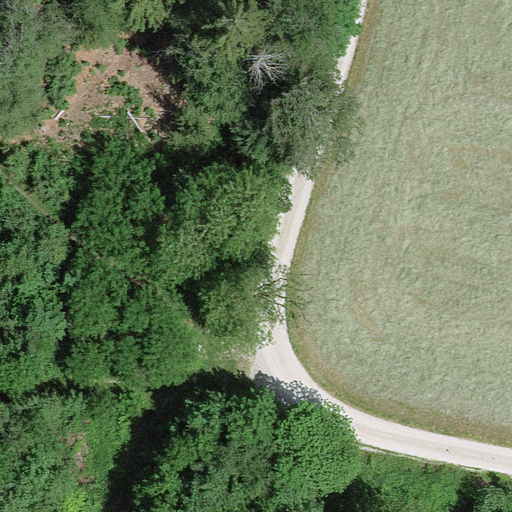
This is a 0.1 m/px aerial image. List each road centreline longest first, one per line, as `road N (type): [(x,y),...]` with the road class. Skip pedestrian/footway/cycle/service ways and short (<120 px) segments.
road 1 (track): [(270,373),(366,0)]
road 2 (track): [(511,461),(329,418),(270,373)]
